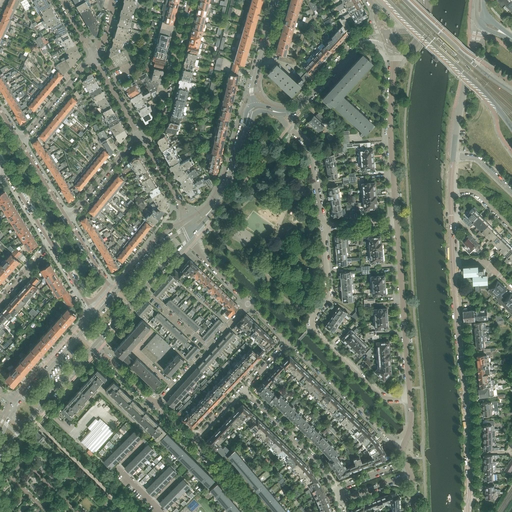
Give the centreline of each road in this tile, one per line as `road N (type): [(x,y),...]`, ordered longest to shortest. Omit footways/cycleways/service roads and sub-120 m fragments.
road 1 (residential): [(467,511),(468,421),(452,261)]
road 2 (residential): [(409,396),(379,394),(316,333),(314,317),(328,292),(326,226)]
road 3 (secondary): [(388,0),(511,129)]
road 4 (residential): [(396,221),(409,396)]
road 5 (residential): [(392,52),(396,221)]
road 6 (residential): [(402,448),(287,342)]
road 7 (residential): [(140,137),(156,127),(187,0)]
road 8 (secondary): [(511,92),(404,0)]
road 9 (residential): [(242,388),(335,489)]
road 10 (residential): [(281,112),(309,149),(326,226)]
